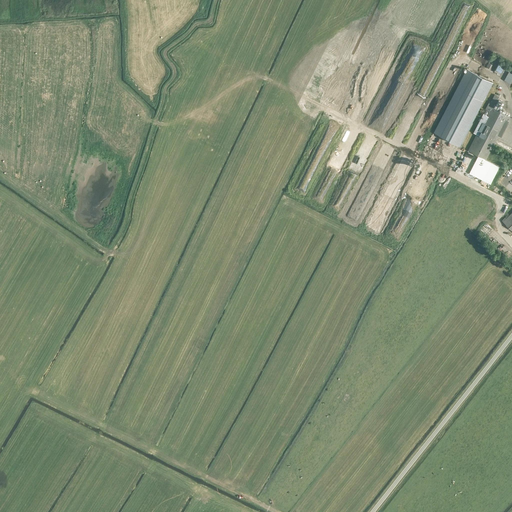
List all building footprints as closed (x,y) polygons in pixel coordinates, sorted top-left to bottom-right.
[(497,84),(467,69),(434,132),(464,148),(497,84)] [(491,106),(468,150),(486,159),(508,116),(491,106)] [(478,156),(469,173),(483,180),(491,163),(478,156)] [(460,174),(463,168),(457,165),(454,171),(460,174)] [(511,211),(503,221),(511,230),(511,211)]
